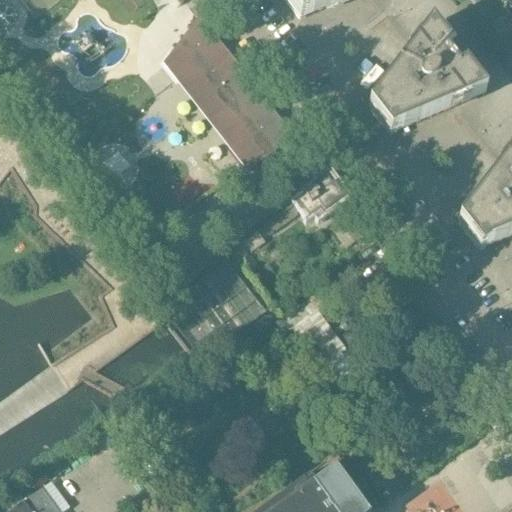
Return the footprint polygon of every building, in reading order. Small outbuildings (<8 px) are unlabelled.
[(281,0),(299,22),(350,0),(281,0)] [(290,140),(201,27),(176,60),(172,57),(164,67),(178,84),(186,78),(224,127),(223,128),(234,149),(226,155),(239,172),(290,140)] [(430,27),(412,51),(367,110),(389,137),(484,96),(463,69),(457,74),(454,71),(448,62),(445,59),(451,54),(430,27)] [(262,71),(257,65),(250,70),(255,76),(262,71)] [(511,152),(501,167),(461,220),(457,225),(479,252),(511,238),(511,152)] [(296,205),(307,221),(320,212),(323,216),(343,202),(332,187),(330,188),(324,180),(312,189),(308,183),(298,190),(304,199),(296,205)] [(361,240),(349,224),(333,236),(345,252),(361,240)] [(225,264),(160,311),(200,361),(263,316),(225,264)] [(277,325),(273,327),(281,339),(290,333),(304,352),(312,346),(326,365),(329,363),(341,354),(344,352),(316,314),(348,290),(352,296),(362,289),(349,272),(277,325)] [(412,290),(399,273),(376,292),(388,308),(403,297),(406,302),(390,314),(421,353),(433,344),(442,356),(455,346),(412,291),(412,290)] [(361,350),(349,359),(373,392),(385,383),(361,350)] [(341,354),(329,363),(334,370),(346,361),(341,354)] [(479,390),(454,358),(440,369),(464,401),(479,390)] [(373,392),(349,359),(346,361),(334,370),(358,403),(373,392)] [(407,363),(394,383),(404,389),(406,387),(412,391),(416,385),(422,388),(424,384),(419,381),(423,374),(417,370),(417,369),(407,363)] [(500,443),(502,446),(511,438),(511,431),(510,432),(501,420),(487,431),(496,443),(498,442),(500,444),(500,443)] [(136,453),(134,450),(147,441),(137,426),(119,438),(131,456),(136,453)] [(377,511),(373,505),(374,504),(350,471),(349,472),(344,465),(312,488),(308,482),(265,511),(377,511)] [(55,511),(40,492),(11,511),(55,511)]
